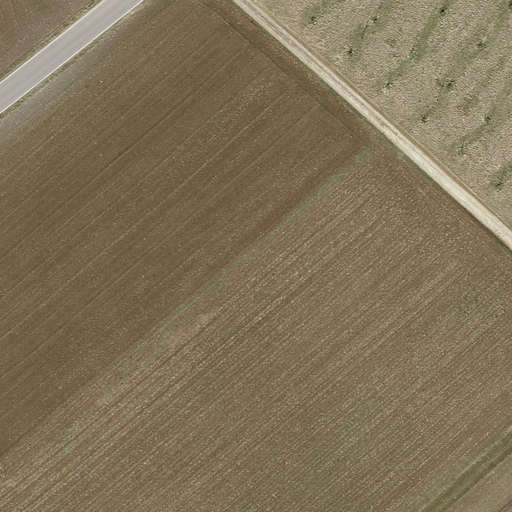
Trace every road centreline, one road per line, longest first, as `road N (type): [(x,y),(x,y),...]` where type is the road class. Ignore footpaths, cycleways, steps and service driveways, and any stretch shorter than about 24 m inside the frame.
road 1 (track): [(511,242),(236,0)]
road 2 (tertiary): [(123,0),(0,99)]
